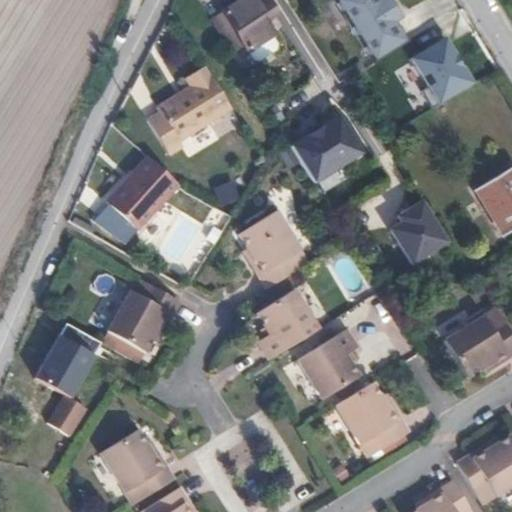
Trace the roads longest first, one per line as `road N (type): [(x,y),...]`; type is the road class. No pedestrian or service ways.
road 1 (residential): [(158,0),(0,361)]
road 2 (residential): [(511,387),(455,421),(427,461),(346,511)]
road 3 (residential): [(277,509),(305,490),(266,424),(231,442)]
road 4 (residential): [(231,442),(190,385),(217,313)]
